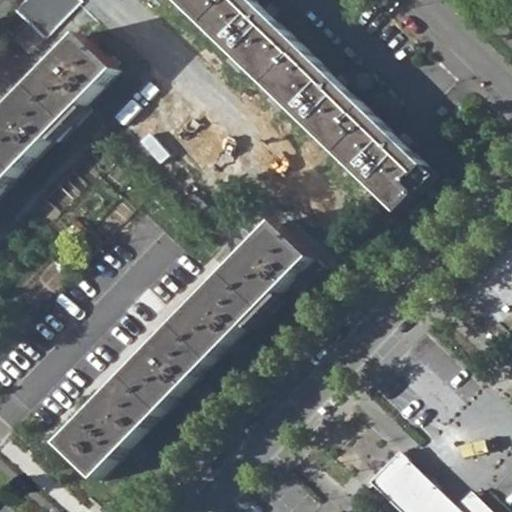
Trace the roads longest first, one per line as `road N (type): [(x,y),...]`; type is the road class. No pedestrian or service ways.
road 1 (residential): [(199,511),(511,190)]
road 2 (residential): [(0,425),(166,252)]
road 3 (residential): [(511,86),(422,0)]
